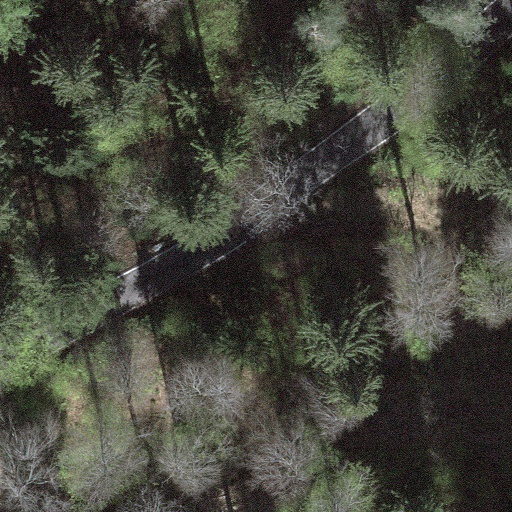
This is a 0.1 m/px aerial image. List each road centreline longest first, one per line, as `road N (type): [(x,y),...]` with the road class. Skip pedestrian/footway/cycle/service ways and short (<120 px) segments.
road 1 (tertiary): [(511,12),(241,225),(0,368)]
road 2 (track): [(241,225),(511,192)]
